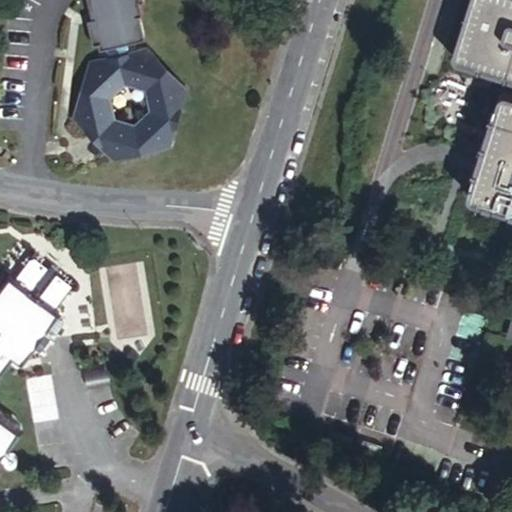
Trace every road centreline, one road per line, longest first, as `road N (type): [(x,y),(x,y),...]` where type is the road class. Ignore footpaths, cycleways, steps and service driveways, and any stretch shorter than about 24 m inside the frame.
road 1 (unclassified): [(252,215),(0,188)]
road 2 (residential): [(252,215),(319,0)]
road 3 (residential): [(189,426),(252,215)]
road 4 (unknown): [(175,478),(88,469),(60,492),(0,505)]
road 5 (residential): [(343,511),(189,426)]
